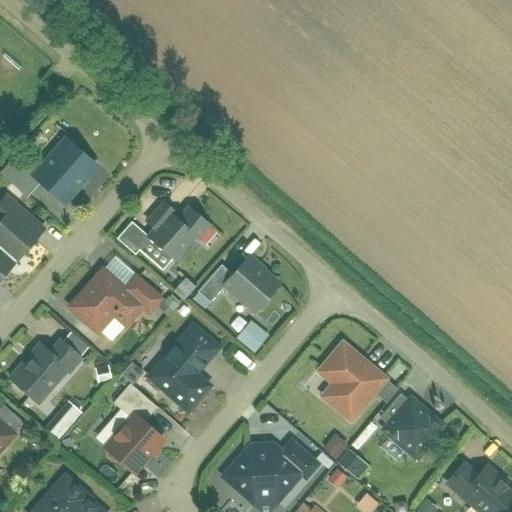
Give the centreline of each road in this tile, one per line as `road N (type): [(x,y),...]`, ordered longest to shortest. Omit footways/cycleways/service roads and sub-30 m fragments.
road 1 (residential): [(337,292),(186,467),(177,486),(184,511)]
road 2 (residential): [(166,136),(0,329)]
road 3 (residential): [(337,292),(166,136)]
road 4 (residential): [(511,442),(337,292)]
road 5 (residential): [(166,136),(14,0)]
